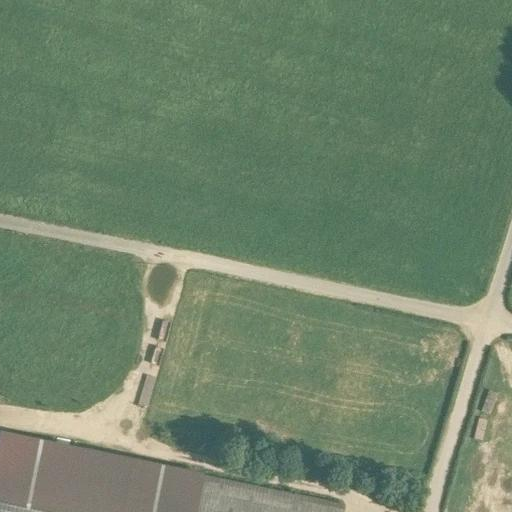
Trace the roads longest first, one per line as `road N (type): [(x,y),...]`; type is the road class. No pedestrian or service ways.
road 1 (track): [(511,325),(0,221)]
road 2 (track): [(432,511),(511,245)]
road 3 (track): [(176,465),(136,439),(182,257)]
